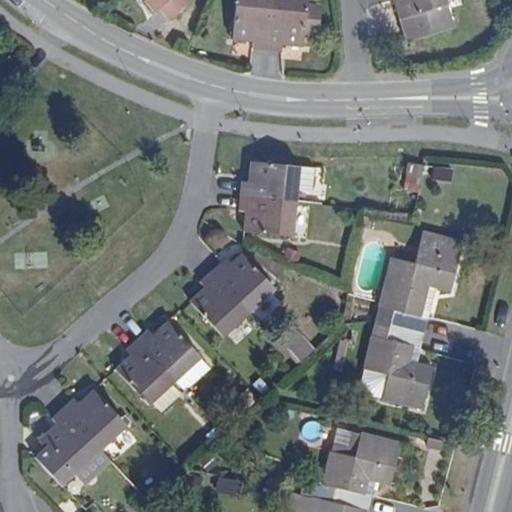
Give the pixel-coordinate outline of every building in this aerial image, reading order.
[(267,49),(271,0),(236,0),(233,39),(252,41),(251,48),(267,49)] [(271,0),(267,49),(282,51),(282,45),(303,48),(304,38),(318,39),(322,0),(321,0),(271,0)] [(393,0),(405,39),(450,26),(443,2),(449,0),(393,0)] [(0,84),(1,83),(10,93),(29,75),(31,73),(23,65),(6,79),(0,73),(0,84)] [(312,208),(313,191),(315,173),(316,170),(249,164),(246,183),(240,182),(238,197),(293,205),(312,208)] [(315,173),(313,191),(325,192),(327,174),(315,173)] [(290,239),(293,205),(238,197),(237,212),(244,213),(242,234),(290,239)] [(423,233),(419,247),(459,257),(462,242),(423,233)] [(391,259),(376,322),(423,332),(427,318),(419,316),(427,283),(435,285),(450,289),(459,257),(419,247),(415,264),(391,259)] [(383,255),(363,251),(354,291),(374,296),(383,255)] [(220,261),(209,271),(247,313),(273,290),(240,253),(224,266),(220,261)] [(247,313),(209,271),(198,280),(203,287),(189,300),(221,337),(247,313)] [(419,316),(427,318),(435,285),(427,283),(419,316)] [(144,330),(133,339),(172,382),(182,373),(197,360),(198,359),(165,321),(149,335),(144,330)] [(423,332),(376,322),(364,368),(367,370),(366,379),(367,382),(371,388),(376,392),(381,392),(383,396),(422,406),(431,368),(415,363),(408,363),(411,347),(419,348),(423,332)] [(284,344),(302,363),(317,349),(300,330),(284,344)] [(172,382),(133,339),(123,348),(128,355),(113,368),(145,406),(172,382)] [(408,363),(415,363),(419,348),(411,347),(408,363)] [(205,369),(197,360),(182,373),(190,382),(205,369)] [(71,396),(59,406),(99,449),(124,426),(90,389),(76,401),(71,396)] [(99,449),(59,406),(49,416),(54,422),(39,436),(49,448),(73,473),(99,449)] [(366,477),(373,478),(388,481),(398,441),(359,433),(353,454),(330,449),(322,482),(334,485),(331,501),(365,508),(369,494),(362,494),(366,477)] [(73,473),(49,448),(37,459),(60,484),(73,473)] [(111,463),(99,449),(73,473),(85,487),(111,463)] [(238,497),(242,483),(221,477),(217,492),(238,497)] [(369,494),(373,478),(366,477),(362,494),(369,494)] [(364,511),(365,508),(331,501),(328,511),(319,511),(316,511),(315,511),(364,511)]
